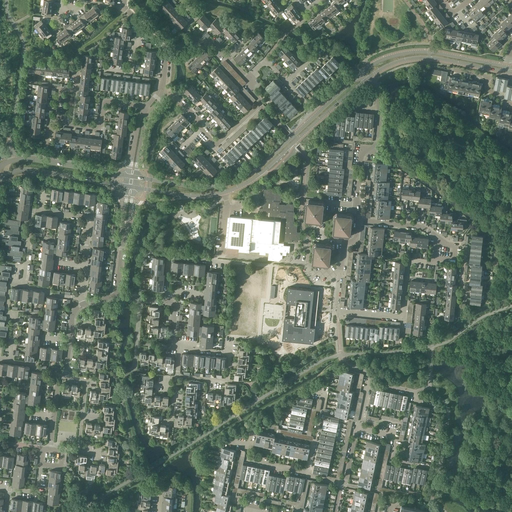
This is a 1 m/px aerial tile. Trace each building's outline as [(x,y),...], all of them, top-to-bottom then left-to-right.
[(163,10),(170,3),(166,0),(165,0),(159,6),(163,10)] [(268,0),(265,3),(271,10),(278,4),(275,0),(268,0)] [(434,0),(431,0),(426,4),(429,8),(434,5),(437,3),(434,0)] [(486,7),(480,0),(476,4),(478,6),(482,11),(486,7)] [(336,1),(335,2),(329,6),(335,14),(342,8),(341,7),(340,6),(336,1)] [(170,3),(163,10),(166,14),(174,7),(170,3)] [(284,10),(285,10),(290,17),(297,11),(294,7),(295,6),(293,3),(285,9),(284,10)] [(278,4),(271,10),(276,17),(285,10),(284,10),(283,7),(281,8),(278,4)] [(434,5),(429,8),(427,10),(430,15),(429,16),(441,6),(440,4),(436,7),(434,5)] [(53,6),(43,5),(42,15),(53,16),(53,12),(52,12),(53,6)] [(329,6),(322,12),(328,19),(335,14),(329,6)] [(441,6),(429,16),(431,15),(434,19),(441,13),(439,11),(443,8),(441,6)] [(478,6),(474,9),(480,17),(484,13),(482,11),(478,6)] [(89,10),(95,18),(102,12),(98,7),(95,9),(94,7),(89,10)] [(174,7),(166,14),(170,18),(177,11),(174,7)] [(480,17),(474,9),(469,13),(475,20),(480,17)] [(84,12),(81,14),(88,23),(95,18),(89,10),(85,14),(84,12)] [(177,11),(170,18),(173,21),(181,15),(177,11)] [(297,11),(290,17),(295,24),(304,17),(302,14),(301,15),(297,11)] [(328,19),(322,12),(315,17),(321,25),(328,19)] [(436,24),(448,15),(447,13),(443,16),(441,13),(434,19),(437,23),(435,24),(436,24)] [(88,23),(81,14),(79,17),(80,18),(76,21),(81,28),(88,23)] [(184,18),(181,15),(173,21),(177,25),(184,18)] [(201,25),(208,19),(204,15),(197,21),(201,25)] [(450,16),(448,15),(436,24),(436,25),(437,24),(441,28),(448,22),(446,19),(450,16)] [(321,25),(315,17),(311,20),(310,19),(307,21),(314,30),(321,25)] [(188,22),(184,18),(177,25),(180,29),(188,22)] [(511,25),(511,23),(507,18),(503,21),(509,28),(511,25)] [(39,33),(47,27),(44,23),(45,22),(43,19),(34,26),(39,33)] [(208,19),(201,25),(205,29),(210,25),(212,23),(208,19)] [(216,19),(212,23),(210,25),(214,30),(220,23),(216,19)] [(81,28),(76,21),(71,24),(70,23),(68,25),(74,34),(81,28)] [(509,28),(503,21),(499,25),(501,27),(505,32),(509,28)] [(220,23),(214,30),(218,34),(222,30),(222,29),(224,27),(220,23)] [(228,23),(224,27),(222,29),(222,30),(226,34),(232,28),(228,23)] [(74,34),(68,25),(65,27),(66,28),(62,32),(67,39),(74,34)] [(132,34),(132,29),(131,29),(132,26),(131,26),(124,25),(123,25),(123,28),(122,33),(132,34)] [(50,32),(47,27),(39,33),(45,40),(54,33),(51,31),(50,32)] [(501,27),(497,30),(503,37),(507,34),(505,32),(501,27)] [(232,28),(226,34),(230,38),(236,32),(232,28)] [(503,37),(497,30),(493,34),(495,37),(499,41),(503,37)] [(67,39),(62,32),(57,35),(58,37),(56,39),(60,45),(67,39)] [(236,32),(230,38),(234,42),(240,36),(236,32)] [(258,32),(254,36),(260,43),(265,39),(258,32)] [(260,43),(254,36),(250,40),(251,42),(252,42),(256,47),(256,46),(260,43)] [(495,37),(491,40),(497,47),(502,43),(499,41),(495,37)] [(497,47),(491,40),(487,44),(493,51),(497,47)] [(251,42),(247,46),(254,52),(258,48),(256,46),(256,47),(252,42),(251,42)] [(282,56),(289,49),(285,45),(278,51),(282,56)] [(247,46),(243,50),(249,56),(254,52),(247,46)] [(289,49),(282,56),(286,60),(293,54),(289,49)] [(201,54),(207,60),(211,56),(205,50),(201,54)] [(249,56),(243,50),(239,53),(245,60),(249,56)] [(245,60),(239,53),(235,58),(241,64),(245,60)] [(207,60),(201,54),(197,58),(203,64),(207,60)] [(293,54),(286,60),(290,64),(297,58),(293,54)] [(333,56),(329,60),(337,68),(340,64),(333,56)] [(197,58),(192,62),(199,68),(203,64),(197,58)] [(301,62),(297,58),(290,64),(294,68),(301,62)] [(337,68),(329,60),(326,63),(333,71),(337,68)] [(199,68),(192,62),(188,66),(194,72),(199,68)] [(333,71),(326,63),(322,66),(330,74),(333,71)] [(218,66),(218,67),(215,69),(212,72),(211,73),(215,77),(222,70),(218,66)] [(322,66),(319,70),(324,76),(326,77),(330,74),(322,66)] [(324,76),(319,70),(317,68),(314,71),(321,79),(324,76)] [(448,82),(450,77),(450,76),(447,76),(448,72),(433,69),(432,74),(442,76),(441,81),(448,82)] [(225,74),(222,70),(215,77),(218,81),(225,74)] [(321,79),(314,71),(310,74),(317,82),(321,79)] [(225,74),(218,81),(222,84),(229,78),(225,74)] [(317,82),(310,74),(307,78),(314,85),(317,82)] [(452,92),(455,77),(452,76),(452,77),(450,77),(449,82),(447,91),(452,92)] [(458,78),(455,77),(452,92),(457,93),(460,79),(458,78)] [(508,79),(496,77),(494,89),(505,91),(504,97),(511,98),(511,85),(507,85),(508,79)] [(229,78),(222,84),(225,88),(232,81),(229,78)] [(314,85),(307,78),(303,81),(310,89),(314,85)] [(460,79),(457,93),(463,94),(466,79),(463,78),(463,79),(460,79)] [(466,79),(463,94),(468,95),(471,81),(469,80),(466,79)] [(269,91),(277,84),(279,82),(277,80),(275,82),(274,81),(273,80),(266,87),(269,91)] [(232,81),(225,88),(229,92),(236,85),(232,81)] [(310,89),(303,81),(300,84),(307,92),(310,89)] [(471,81),(468,95),(473,96),(476,81),(473,81),(471,81)] [(476,81),(473,96),(479,97),(481,89),(482,89),(483,84),(479,84),(479,82),(476,81)] [(188,95),(194,89),(190,84),(184,91),(188,95)] [(278,89),(279,89),(280,88),(277,84),(269,91),(272,94),(272,95),(278,89)] [(307,92),(300,84),(296,88),(303,96),(307,92)] [(236,85),(229,92),(232,95),(238,90),(238,91),(239,89),(236,85)] [(194,89),(188,95),(192,99),(198,93),(194,89)] [(272,95),(272,94),(270,96),(274,100),(282,93),(279,89),(278,89),(272,95)] [(234,101),(241,94),(238,91),(238,90),(232,95),(230,97),(234,101)] [(198,93),(192,99),(196,103),(200,99),(202,97),(198,93)] [(206,93),(202,97),(200,99),(204,103),(210,97),(206,93)] [(282,93),(274,100),(277,103),(285,96),(282,93)] [(245,98),(241,94),(234,101),(237,105),(245,98)] [(288,100),(285,96),(277,103),(280,107),(288,100)] [(210,97),(204,103),(208,107),(214,101),(210,97)] [(248,102),(245,98),(237,105),(241,108),(248,102)] [(484,114),(487,98),(484,98),(481,98),(479,112),(484,114)] [(487,98),(484,114),(489,115),(492,100),(490,100),(490,99),(487,98)] [(288,100),(280,107),(284,110),(291,103),(288,100)] [(492,100),(489,115),(488,118),(494,119),(496,104),(494,104),(491,104),(492,100)] [(218,106),(214,101),(208,107),(211,111),(216,107),(218,106)] [(248,102),(241,108),(244,112),(252,106),(248,102)] [(291,103),(284,110),(287,114),(295,107),(291,103)] [(498,124),(502,106),(499,106),(500,105),(496,104),(494,119),(499,120),(498,124)] [(503,125),(506,110),(504,110),(503,111),(501,110),(502,106),(498,124),(503,125)] [(214,117),(220,111),(216,107),(211,111),(210,113),(214,117)] [(295,107),(287,114),(290,117),(298,110),(295,107)] [(508,130),(511,112),(509,112),(509,111),(506,110),(503,125),(509,126),(508,130)] [(224,115),(220,111),(214,117),(218,122),(224,115)] [(183,115),(178,119),(184,125),(189,121),(183,115)] [(228,120),(224,115),(218,122),(221,126),(228,120)] [(274,126),(265,117),(262,120),(269,128),(270,128),(271,130),(274,126)] [(184,125),(178,119),(174,123),(180,129),(184,125)] [(228,120),(221,126),(226,130),(232,124),(228,120)] [(269,128),(262,120),(258,123),(265,131),(269,128)] [(174,123),(170,127),(176,133),(180,129),(174,123)] [(265,131),(258,123),(255,126),(262,134),(265,131)] [(262,134),(255,126),(251,130),(258,138),(262,134)] [(176,133),(170,127),(166,131),(172,137),(176,133)] [(251,130),(248,133),(255,141),(258,138),(251,130)] [(248,133),(244,136),(251,144),(255,141),(248,133)] [(244,136),(241,140),(248,147),(251,144),(244,136)] [(241,140),(237,143),(244,151),(248,147),(241,140)] [(244,151),(237,143),(234,146),(241,154),(244,151)] [(164,155),(171,149),(167,145),(160,152),(164,155)] [(241,154),(234,146),(230,150),(237,157),(241,154)] [(171,149),(164,155),(167,159),(175,152),(171,149)] [(230,150),(227,153),(234,161),(237,157),(230,150)] [(175,152),(167,159),(171,163),(178,156),(175,152)] [(196,162),(203,156),(200,152),(192,158),(196,162)] [(234,161),(227,153),(223,156),(230,164),(234,161)] [(181,160),(178,156),(171,163),(174,167),(181,160)] [(203,156),(196,162),(199,166),(207,159),(203,156)] [(210,163),(207,159),(199,166),(203,170),(210,163)] [(181,160),(174,167),(178,171),(185,164),(181,160)] [(214,167),(210,163),(203,170),(206,173),(214,167)] [(217,171),(214,167),(206,173),(210,177),(217,171)] [(273,190),(268,189),(265,189),(265,190),(264,190),(263,197),(261,197),(260,205),(261,205),(261,206),(263,207),(263,208),(260,208),(259,211),(262,212),(262,218),(244,217),(230,215),(227,246),(239,247),(239,250),(250,251),(260,252),(269,253),(268,260),(277,260),(277,258),(282,258),(283,255),(286,255),(286,252),(289,252),(290,246),(284,245),(284,241),(292,242),(292,239),(300,240),(300,232),(297,232),(297,225),(294,224),(295,212),(294,212),(294,204),(286,203),(286,205),(279,204),(279,202),(281,202),(281,194),(280,194),(280,193),(273,192),(273,190)] [(323,202),(322,202),(308,201),(307,202),(305,219),(306,221),(321,222),(322,221),(324,204),(323,202)] [(351,215),(350,215),(336,214),(335,215),(333,232),(334,234),(349,235),(351,234),(352,217),(351,215)] [(20,225),(20,221),(5,219),(5,222),(5,224),(11,225),(10,230),(18,231),(19,224),(20,225)] [(19,231),(18,231),(10,230),(4,229),(3,234),(9,235),(9,240),(17,241),(18,234),(19,234),(19,231)] [(20,245),(21,241),(17,241),(9,240),(6,239),(5,244),(11,245),(11,250),(19,251),(19,245),(20,245)] [(332,247),(331,246),(331,245),(315,244),(314,245),(312,262),(313,264),(329,265),(330,264),(332,247)] [(8,249),(8,250),(7,252),(7,254),(13,255),(12,260),(20,261),(21,255),(22,255),(22,251),(19,251),(11,250),(8,249)] [(1,275),(8,276),(9,276),(10,270),(11,270),(11,266),(0,265),(0,270),(2,270),(1,275)] [(288,287),(283,341),(315,344),(320,291),(288,287)] [(159,310),(158,310),(158,307),(150,306),(149,312),(151,312),(151,315),(157,315),(157,316),(160,316),(160,311),(160,310),(159,310)] [(95,319),(104,320),(104,314),(102,314),(102,311),(94,310),(93,314),(93,315),(94,315),(95,316),(95,319)] [(151,315),(149,314),(148,320),(150,320),(150,323),(157,324),(159,324),(159,320),(159,319),(158,318),(157,318),(157,316),(157,315),(151,315)] [(104,320),(95,319),(94,323),(95,324),(96,324),(96,327),(105,328),(105,323),(103,323),(104,320)] [(150,323),(148,323),(147,328),(150,328),(149,332),(158,332),(158,328),(158,327),(157,327),(156,327),(157,324),(150,323)] [(158,332),(157,337),(163,337),(163,335),(166,335),(167,327),(162,326),(162,327),(161,327),(161,328),(158,328),(158,332)] [(85,330),(82,330),(82,329),(82,328),(81,327),(77,327),(76,336),(79,336),(79,338),(84,339),(85,337),(84,337),(85,330)] [(93,331),(93,335),(98,336),(101,336),(102,336),(102,333),(104,334),(105,328),(96,327),(96,330),(94,330),(93,331)] [(85,328),(85,330),(84,337),(85,337),(87,337),(87,339),(93,340),(93,335),(93,331),(91,331),(91,330),(91,329),(90,329),(90,328),(85,328)] [(99,350),(108,351),(109,342),(98,341),(97,345),(97,346),(98,346),(98,347),(99,347),(99,349),(99,350)] [(247,355),(248,352),(250,352),(250,347),(241,346),(241,349),(240,349),(239,349),(239,350),(239,354),(241,354),(247,355)] [(99,350),(99,349),(97,349),(96,354),(97,354),(97,355),(98,355),(98,358),(107,359),(108,351),(99,350)] [(149,355),(146,355),(147,354),(146,354),(146,353),(141,352),(140,361),(143,361),(143,363),(149,364),(149,362),(149,355)] [(149,353),(149,355),(149,362),(152,362),(152,364),(157,365),(158,356),(155,356),(155,355),(155,354),(154,354),(149,353)] [(241,354),(240,357),(239,357),(238,357),(238,358),(238,362),(240,363),(246,363),(247,360),(249,360),(249,355),(247,355),(241,354)] [(162,356),(158,356),(157,365),(160,365),(160,367),(165,368),(165,366),(166,359),(163,359),(163,358),(163,357),(162,357),(162,356)] [(166,357),(166,359),(165,366),(168,366),(168,368),(174,368),(174,360),(171,359),(171,358),(171,357),(166,357)] [(87,361),(84,361),(84,360),(84,359),(84,358),(83,358),(79,358),(78,369),(86,370),(86,367),(87,361)] [(95,362),(95,366),(103,367),(104,364),(106,364),(107,359),(98,358),(98,361),(97,361),(96,361),(95,361),(95,362)] [(87,359),(87,361),(86,367),(89,368),(89,370),(95,371),(95,366),(95,362),(92,362),(93,361),(93,360),(92,360),(92,359),(87,359)] [(240,363),(240,365),(239,365),(238,365),(238,366),(237,366),(237,371),(246,371),(246,368),(248,369),(249,363),(246,363),(240,363)] [(246,371),(237,371),(237,374),(236,374),(235,374),(234,375),(234,379),(243,380),(243,377),(245,377),(246,371)] [(100,381),(109,382),(109,377),(107,377),(108,373),(99,372),(98,377),(99,377),(99,378),(100,378),(100,381)] [(151,385),(153,385),(154,381),(154,380),(153,380),(153,379),(152,379),(152,376),(146,376),(146,374),(144,373),(143,375),(143,381),(145,381),(144,384),(151,385)] [(109,382),(100,381),(99,385),(99,386),(100,386),(100,387),(101,387),(101,390),(110,391),(110,385),(108,385),(109,382)] [(195,391),(195,388),(197,389),(198,383),(192,383),(189,382),(189,385),(188,385),(187,385),(187,386),(186,391),(188,391),(195,391)] [(63,386),(62,392),(62,394),(65,395),(65,397),(70,398),(71,393),(71,387),(69,386),(69,385),(68,384),(63,383),(63,386)] [(72,384),(71,387),(71,393),(74,394),(73,396),(79,396),(80,388),(77,387),(77,386),(77,385),(76,385),(72,384)] [(144,384),(142,384),(142,389),(144,389),(144,392),(150,393),(152,393),(153,389),(153,388),(152,388),(151,388),(151,385),(144,384)] [(233,393),(234,390),(236,390),(236,385),(228,384),(227,387),(226,387),(225,387),(225,388),(225,392),(227,392),(233,393)] [(90,391),(90,394),(89,399),(92,400),(92,402),(98,402),(98,398),(99,394),(98,394),(96,393),(96,392),(95,391),(90,390),(90,391)] [(109,396),(110,391),(101,390),(101,393),(100,392),(99,393),(98,394),(99,394),(98,398),(101,398),(101,400),(105,401),(105,399),(107,399),(107,396),(109,396)] [(188,391),(188,394),(187,394),(186,394),(186,395),(185,399),(194,400),(194,397),(196,397),(197,391),(195,391),(188,391)] [(152,397),(152,396),(151,396),(150,396),(150,393),(144,392),(142,392),(141,398),(143,398),(143,401),(148,401),(147,408),(151,408),(151,406),(151,402),(152,397)] [(224,396),(224,400),(233,401),(233,398),(235,398),(235,393),(233,393),(227,392),(226,395),(225,395),(224,396)] [(216,395),(213,395),(213,394),(213,393),(212,393),(208,393),(206,393),(206,398),(207,398),(207,401),(210,401),(210,404),(215,404),(216,402),(215,402),(216,395)] [(216,393),(216,395),(215,402),(216,402),(218,402),(218,404),(224,405),(224,400),(224,396),(221,396),(222,395),(221,395),(221,394),(220,394),(216,393)] [(159,405),(160,400),(160,398),(161,396),(156,396),(155,396),(155,397),(155,398),(152,397),(151,402),(151,406),(156,407),(157,404),(159,405)] [(159,405),(159,407),(165,407),(165,405),(168,406),(169,397),(164,396),(164,397),(163,397),(163,398),(160,398),(160,400),(159,405)] [(194,403),(194,400),(185,399),(185,403),(185,404),(186,404),(187,404),(187,407),(195,408),(196,403),(194,403)] [(110,406),(110,404),(107,404),(106,406),(103,405),(103,410),(103,411),(104,411),(105,411),(104,414),(113,415),(113,410),(111,410),(112,407),(110,406)] [(195,411),(195,408),(187,407),(186,412),(187,413),(188,413),(188,416),(192,416),(192,417),(197,417),(197,411),(195,411)] [(113,415),(104,414),(104,418),(104,419),(105,420),(106,420),(105,423),(114,424),(115,418),(112,418),(113,415)] [(184,418),(184,415),(180,415),(179,415),(178,416),(178,417),(175,417),(174,425),(180,426),(180,424),(183,424),(184,418)] [(159,421),(160,416),(151,416),(151,419),(148,419),(148,424),(150,424),(152,425),(152,424),(157,425),(157,422),(158,422),(159,422),(159,421)] [(191,425),(192,417),(192,416),(188,416),(187,416),(187,417),(187,418),(184,418),(183,424),(183,426),(188,427),(188,425),(191,425)] [(94,426),(92,425),(92,424),(91,424),(91,423),(86,423),(85,431),(88,432),(88,434),(94,434),(94,432),(94,426)] [(103,426),(103,427),(102,431),(111,432),(111,429),(113,429),(114,424),(105,423),(105,426),(104,426),(103,426)] [(94,426),(94,432),(97,433),(96,435),(102,435),(102,431),(103,427),(100,426),(100,425),(99,424),(95,424),(94,426)] [(161,427),(160,427),(158,427),(158,426),(158,425),(157,425),(152,424),(152,425),(150,424),(149,433),(155,434),(154,435),(160,436),(160,434),(161,427)] [(165,425),(161,425),(160,427),(161,427),(160,434),(163,434),(163,436),(168,437),(169,428),(166,427),(166,426),(165,425)] [(108,448),(117,449),(118,444),(116,444),(116,441),(107,440),(107,444),(107,445),(108,445),(109,445),(108,448)] [(413,442),(409,441),(412,441),(411,446),(415,447),(425,449),(426,444),(416,442),(413,442)] [(117,449),(108,448),(108,452),(108,453),(109,454),(110,454),(110,457),(116,458),(118,458),(119,452),(117,452),(117,449)] [(83,464),(84,461),(85,461),(86,460),(86,456),(78,455),(77,458),(75,458),(75,463),(79,464),(83,464)] [(110,457),(107,456),(107,461),(107,462),(108,462),(109,462),(109,465),(117,466),(118,461),(116,461),(116,458),(110,457)] [(79,464),(78,472),(81,473),(81,475),(86,475),(87,467),(84,466),(84,465),(84,464),(83,464),(79,464)] [(96,465),(95,474),(100,475),(100,473),(103,473),(104,464),(100,464),(99,464),(99,465),(99,466),(96,465)] [(90,467),(87,467),(86,475),(92,476),(92,474),(95,474),(96,465),(92,465),(91,465),(90,466),(90,467)] [(117,466),(109,465),(108,468),(107,468),(106,468),(106,469),(105,473),(114,474),(114,471),(117,472),(117,466)] [(147,501),(148,498),(149,498),(150,497),(150,493),(142,492),(141,495),(139,495),(139,500),(141,500),(147,501)] [(59,499),(58,499),(48,497),(47,503),(47,505),(54,506),(54,504),(58,504),(59,499)] [(141,500),(140,503),(138,503),(138,509),(142,509),(146,509),(147,509),(147,506),(148,506),(149,506),(149,505),(149,501),(147,501),(141,500)] [(45,511),(46,507),(43,507),(44,502),(38,502),(37,511),(45,511)]
